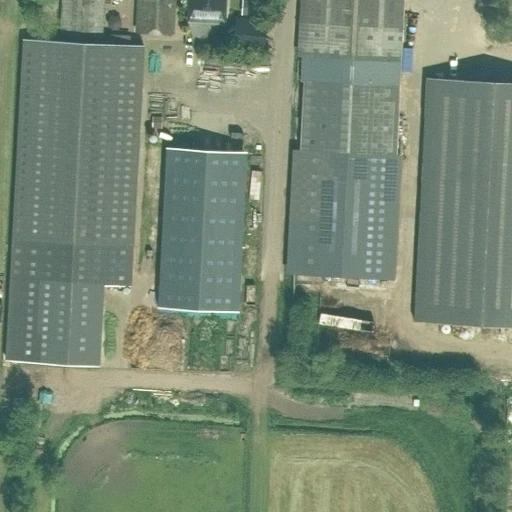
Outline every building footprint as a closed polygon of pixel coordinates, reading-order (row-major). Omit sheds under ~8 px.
[(6,360),(46,362),(102,365),(106,283),(130,284),(132,246),(143,46),(100,44),(102,0),(61,0),(59,42),(23,40),(6,360)] [(171,33),(172,0),(137,0),(136,31),(171,33)] [(188,0),(188,7),(223,9),(223,0),(188,0)] [(401,0),(305,0),(301,79),(306,80),(302,151),(298,151),(292,273),(388,277),(398,84),(401,0)] [(197,19),(222,19),(222,11),(197,10),(197,19)] [(511,83),(429,80),(416,319),(511,322),(511,83)] [(166,146),(157,306),(237,310),(246,150),(166,146)] [(251,219),(260,219),(262,201),(252,200),(251,219)] [(154,339),(139,360),(152,369),(167,349),(154,339)]
